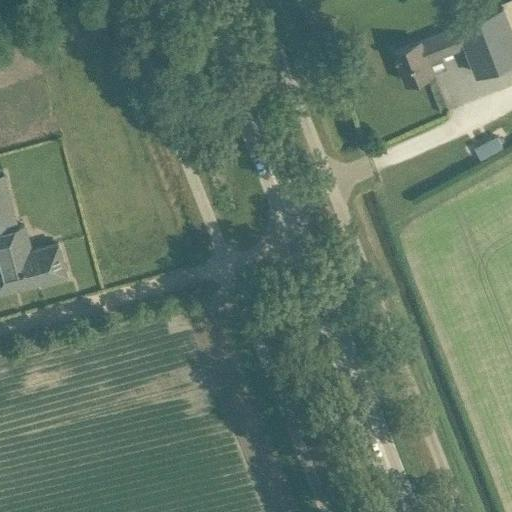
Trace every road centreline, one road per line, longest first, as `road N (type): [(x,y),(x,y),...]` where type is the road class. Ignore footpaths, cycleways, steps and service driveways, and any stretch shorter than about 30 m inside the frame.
road 1 (unclassified): [(464,511),(342,201)]
road 2 (primary): [(406,511),(293,228)]
road 3 (unclassified): [(224,267),(120,0)]
road 4 (unclassified): [(320,511),(224,267)]
road 5 (primary): [(293,228),(202,0)]
road 6 (track): [(0,330),(224,267)]
road 7 (unclassified): [(342,201),(262,0)]
